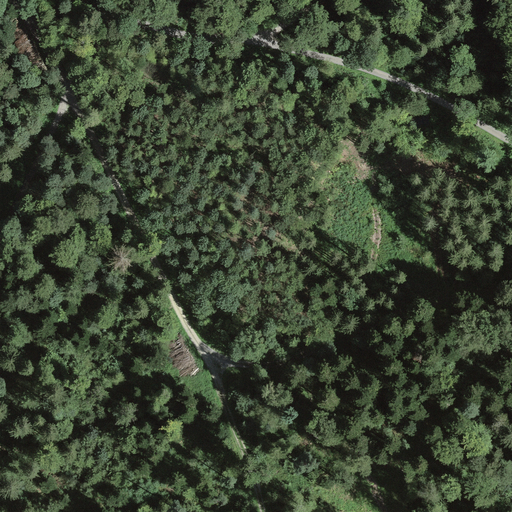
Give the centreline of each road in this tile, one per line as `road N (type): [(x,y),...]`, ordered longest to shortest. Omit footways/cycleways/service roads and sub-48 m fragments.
road 1 (track): [(511,284),(431,294),(311,352),(213,368)]
road 2 (track): [(213,368),(159,279),(68,92)]
road 3 (track): [(511,140),(340,60),(250,41)]
road 4 (track): [(68,92),(0,230)]
road 5 (track): [(213,368),(264,511)]
road 6 (track): [(250,41),(181,36),(104,13)]
